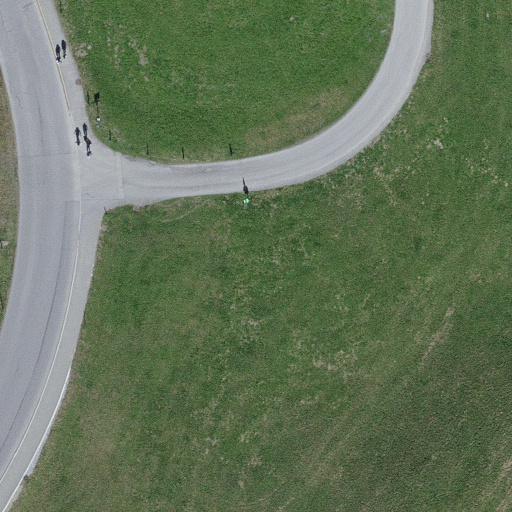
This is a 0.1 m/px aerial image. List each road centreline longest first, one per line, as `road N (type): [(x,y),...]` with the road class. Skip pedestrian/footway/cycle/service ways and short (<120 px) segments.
road 1 (residential): [(411,0),(402,64),(383,105),(343,143),(289,168),(221,181),(52,189)]
road 2 (tertiary): [(52,189),(43,284),(0,422)]
road 3 (tertiary): [(9,0),(40,102),(52,189)]
